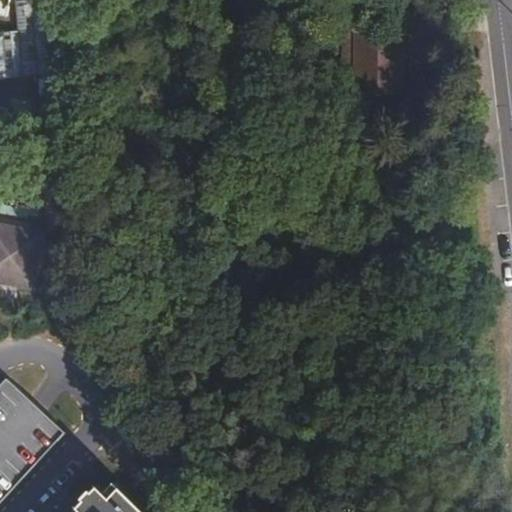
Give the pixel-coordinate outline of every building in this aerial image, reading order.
[(0,0),(0,9),(15,12),(16,0),(0,0)] [(51,0),(41,0),(20,2),(25,78),(58,74),(51,0)] [(379,0),(335,0),(338,14),(380,7),(379,0)] [(355,30),(354,32),(354,90),(398,89),(397,30),(355,30)] [(341,90),(354,90),(354,32),(341,33),(341,90)] [(0,164),(11,109),(0,107),(0,164)] [(0,503),(67,433),(8,379),(0,387),(0,503)] [(148,511),(118,484),(108,494),(100,488),(96,492),(93,491),(86,499),(87,502),(81,508),(85,511),(148,511)]
